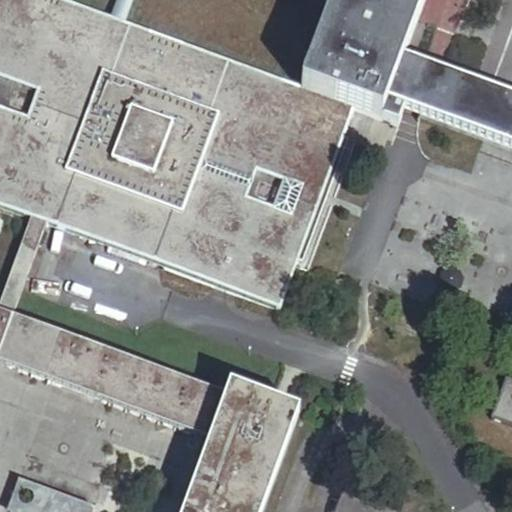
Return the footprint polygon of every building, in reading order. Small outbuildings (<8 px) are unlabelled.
[(404,114),(511,153),(511,0),(335,0),(301,94),(46,0),(0,0),(0,210),(32,222),(48,228),(281,314),(355,114),(382,124),(398,130),(404,114)] [(48,228),(32,222),(0,309),(0,329),(9,333),(48,228)] [(0,511),(0,368),(211,447),(224,412),(9,333),(0,329),(0,511)] [(511,431),(511,386),(506,384),(492,424),(511,431)] [(265,511),(300,420),(231,394),(224,412),(211,447),(187,511),(265,511)]
